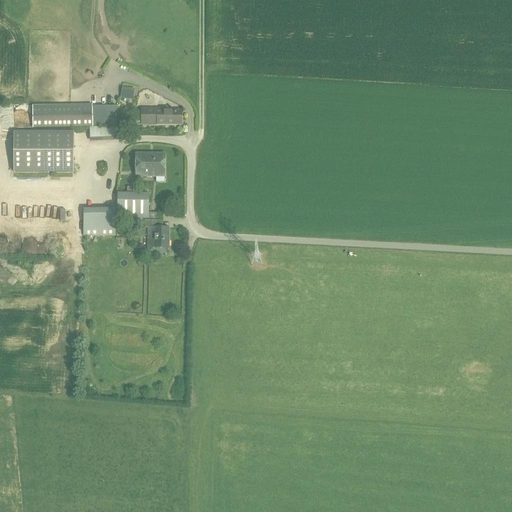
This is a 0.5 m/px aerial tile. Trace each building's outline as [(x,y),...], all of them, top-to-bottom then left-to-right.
[(133,99),(134,89),(122,88),(121,97),(133,99)] [(33,128),(117,126),(116,106),(33,108),(33,128)] [(142,109),(142,124),(181,124),(181,112),(160,112),(160,110),(142,109)] [(90,128),(91,140),(104,140),(104,127),(90,128)] [(14,172),(74,172),(74,133),(14,132),(14,172)] [(130,174),(144,174),(144,180),(154,180),(154,177),(164,177),(164,151),(149,151),(149,154),(130,154),(130,174)] [(76,230),(76,186),(14,186),(14,190),(8,190),(8,204),(12,204),(12,228),(64,228),(64,234),(71,234),(71,230),(76,230)] [(145,220),(149,220),(150,194),(132,194),(127,194),(120,194),(119,219),(145,220)] [(82,230),(107,230),(107,208),(82,208),(82,230)] [(159,220),(149,220),(145,220),(145,228),(148,228),(148,248),(153,248),(153,253),(167,253),(167,248),(169,248),(169,228),(159,228),(159,220)] [(16,238),(8,241),(10,248),(18,244),(16,238)]
